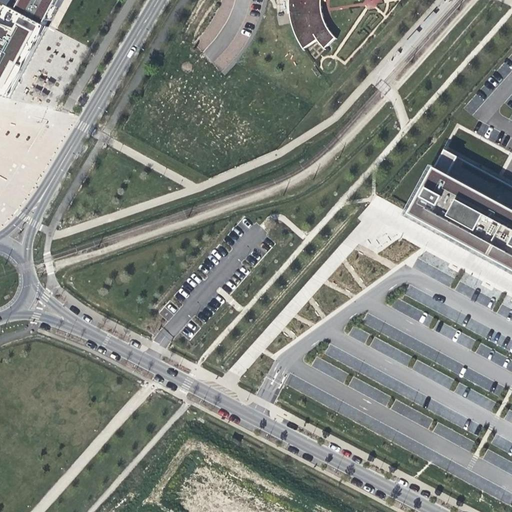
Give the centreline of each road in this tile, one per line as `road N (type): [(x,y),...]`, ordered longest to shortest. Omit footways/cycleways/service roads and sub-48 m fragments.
road 1 (residential): [(77,326),(431,511)]
road 2 (tertiary): [(43,184),(153,0)]
